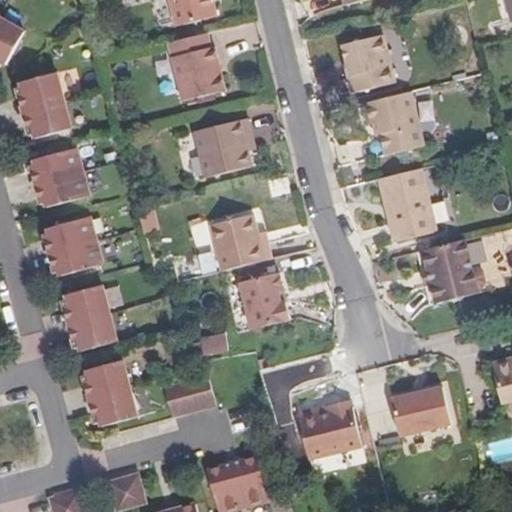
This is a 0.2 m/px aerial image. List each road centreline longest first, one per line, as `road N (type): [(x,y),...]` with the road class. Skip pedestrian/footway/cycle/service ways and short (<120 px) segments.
road 1 (residential): [(372,361),(268,0)]
road 2 (residential): [(40,378),(0,221)]
road 3 (residential): [(71,471),(211,431)]
